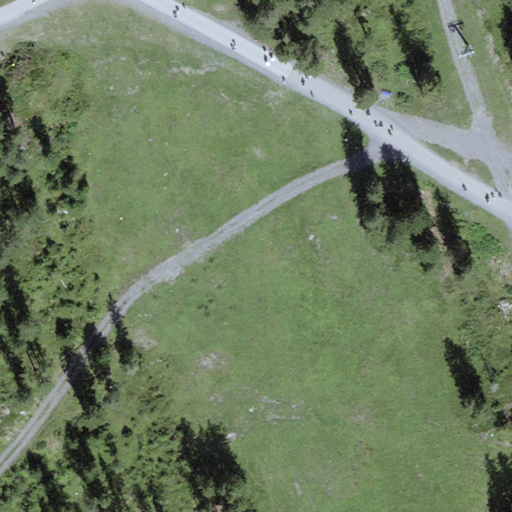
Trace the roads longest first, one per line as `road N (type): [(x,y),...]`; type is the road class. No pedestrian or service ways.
road 1 (track): [(0,462),(133,293),(386,137)]
road 2 (track): [(153,0),(386,137)]
road 3 (track): [(386,137),(511,212)]
